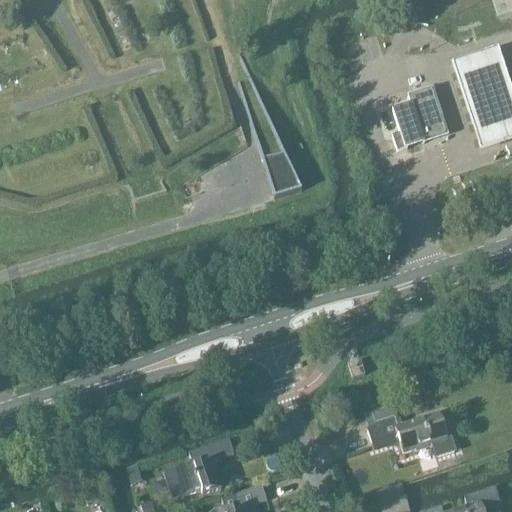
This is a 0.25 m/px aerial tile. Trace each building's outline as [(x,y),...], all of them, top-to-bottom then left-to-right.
[(511,98),(497,54),(452,68),(480,155),(511,144),(511,98)] [(397,155),(407,151),(424,146),(424,144),(445,137),(434,103),(436,102),(432,91),(408,99),(411,107),(392,113),(400,137),(392,139),(397,155)] [(282,157),(262,163),(274,202),(299,193),(282,157)] [(352,382),(365,378),(360,363),(347,367),(352,382)] [(446,441),(438,416),(401,428),(399,422),(366,432),(371,448),(397,440),(403,457),(415,453),(416,455),(433,449),(435,458),(455,452),(451,439),(446,441)] [(228,443),(200,452),(188,456),(191,467),(175,472),(176,474),(163,478),(169,497),(182,493),(184,499),(200,494),(202,498),(220,491),(212,465),(233,458),(228,443)] [(226,511),(225,511),(244,511),(245,511),(266,504),(261,489),(233,498),(237,511),(226,511)] [(488,511),(500,509),(494,492),(463,502),(466,510),(459,511),(440,511),(441,511),(437,511),(488,511)]
